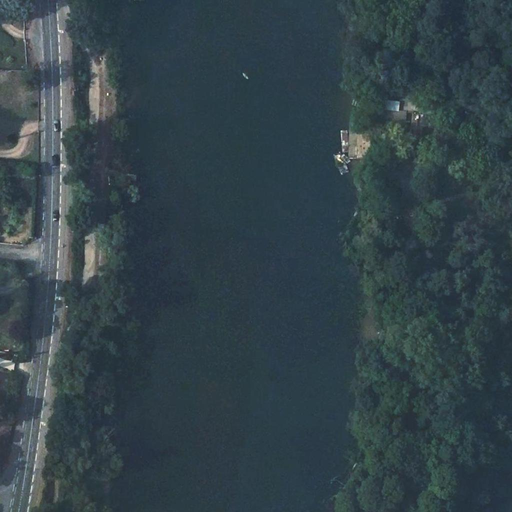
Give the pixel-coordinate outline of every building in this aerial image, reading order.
[(402,107),(402,111),(408,112),(443,117),(444,98),(404,93),(402,107)] [(380,129),(406,131),(408,112),(402,111),(402,107),(400,106),(401,103),(383,101),(380,129)] [(488,104),(455,101),(454,111),(487,114),(488,104)] [(413,115),(409,143),(421,144),(424,115),(413,115)] [(412,163),(423,164),(425,152),(412,150),(399,150),(399,163),(412,163)] [(425,167),(417,165),(415,173),(423,174),(425,167)] [(485,166),(481,177),(494,181),(498,169),(485,166)] [(420,197),(423,180),(402,180),(403,208),(421,208),(420,197)]
